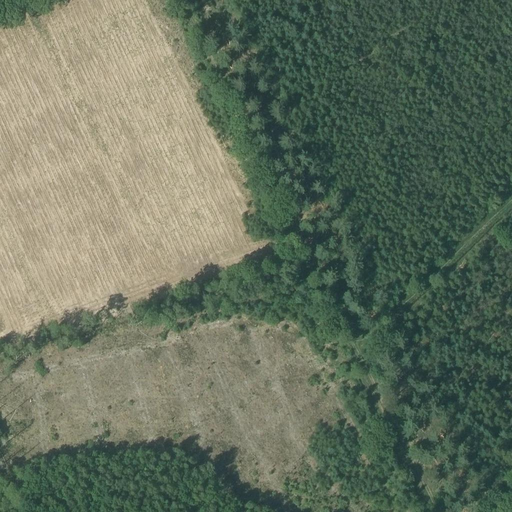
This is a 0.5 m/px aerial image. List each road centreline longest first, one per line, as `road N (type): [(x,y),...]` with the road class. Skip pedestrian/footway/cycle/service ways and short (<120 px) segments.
road 1 (track): [(437,511),(179,0)]
road 2 (track): [(511,197),(353,343)]
